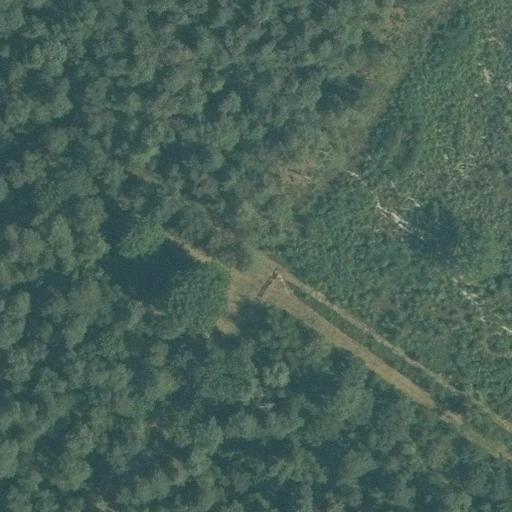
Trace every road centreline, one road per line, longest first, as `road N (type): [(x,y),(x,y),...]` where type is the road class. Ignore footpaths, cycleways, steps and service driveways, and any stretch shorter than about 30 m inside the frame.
road 1 (track): [(264,277),(0,100)]
road 2 (track): [(511,454),(264,277)]
road 3 (track): [(264,277),(101,511)]
